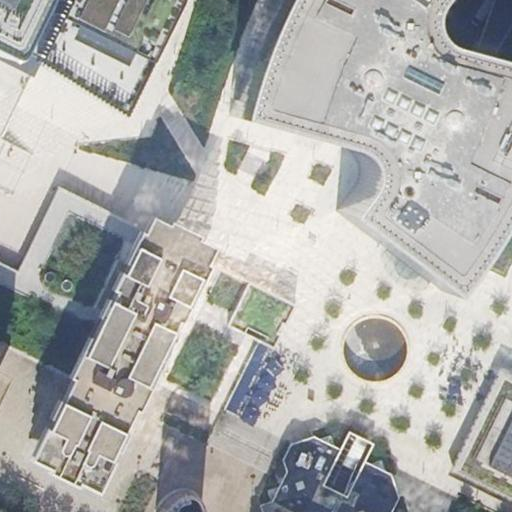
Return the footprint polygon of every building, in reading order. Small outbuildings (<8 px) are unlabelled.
[(0,0),(0,51),(25,0),(0,0)] [(65,0),(9,116),(119,169),(121,166),(201,0),(65,0)] [(227,116),(313,139),(337,145),(345,149),(352,155),(356,163),(358,172),(356,181),(354,185),(335,211),(441,292),(461,265),(483,231),(495,211),(505,191),(511,176),(511,63),(503,61),(492,58),(440,43),(431,39),(427,36),(424,32),(420,26),(419,21),(419,11),(420,6),(422,2),(423,0),(269,0),(266,6),(253,37),(247,52),(237,83),(227,116)] [(120,437),(124,430),(121,429),(133,405),(136,407),(140,397),(174,329),(171,327),(176,316),(179,318),(207,262),(204,260),(210,249),(212,244),(195,236),(197,232),(168,218),(166,222),(150,214),(148,219),(142,230),(139,228),(133,240),(111,284),(114,286),(109,296),(105,295),(97,312),(100,313),(90,335),(86,333),(67,372),(70,374),(64,388),(59,397),(55,395),(47,412),(50,414),(45,425),(42,423),(26,454),(46,463),(44,467),(74,482),(75,478),(95,488),(110,457),(108,456),(113,445),(116,447),(120,437)] [(273,344),(294,302),(280,295),(274,292),(248,280),(235,306),(228,322),(253,334),(259,337),(273,344)] [(511,377),(468,469),(511,490),(511,377)] [(388,511),(397,496),(391,473),(384,469),(381,457),(370,462),(364,459),(373,441),(348,429),(339,446),(334,444),(331,433),(318,436),(312,433),(290,442),(281,459),(285,469),(273,475),(277,484),(265,489),(269,499),(260,503),(262,511),(388,511)] [(197,511),(197,508),(195,500),(191,494),(186,492),(183,492),(178,492),(168,498),(161,504),(156,511),(197,511)]
